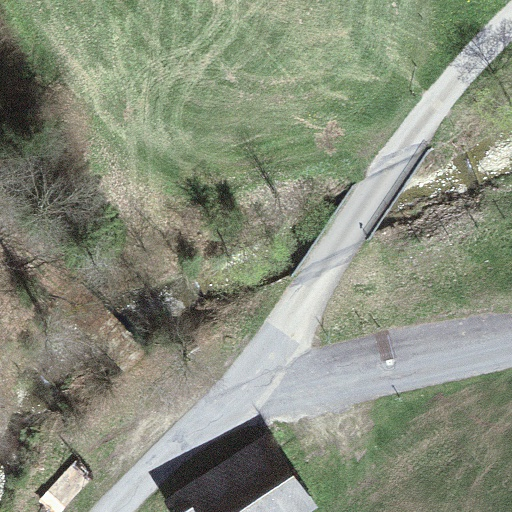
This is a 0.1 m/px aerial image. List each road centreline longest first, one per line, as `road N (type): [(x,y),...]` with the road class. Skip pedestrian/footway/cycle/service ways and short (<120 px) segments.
road 1 (track): [(111,511),(283,329),(429,115),(511,19)]
road 2 (unclassified): [(218,403),(511,346)]
road 3 (track): [(0,213),(157,377),(218,403)]
